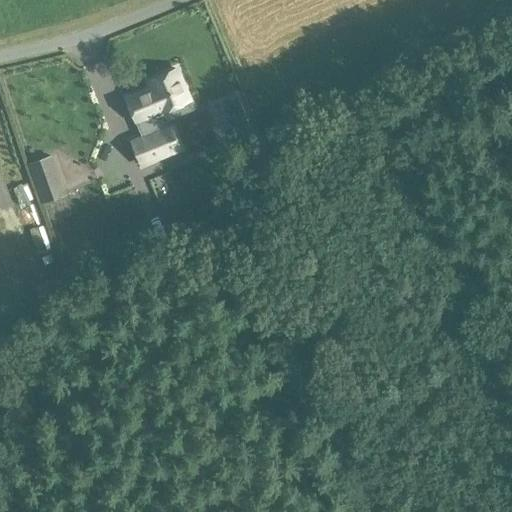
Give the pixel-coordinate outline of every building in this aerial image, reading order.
[(148,80),(152,88),(128,98),(144,135),(132,140),(142,163),(180,147),(168,119),(195,109),(177,68),(148,80)] [(142,80),(122,86),(125,96),(145,89),(142,80)] [(250,132),(236,98),(221,105),(236,139),(250,132)] [(37,148),(20,154),(28,178),(45,172),(37,148)] [(60,186),(57,176),(37,183),(40,193),(60,186)]
